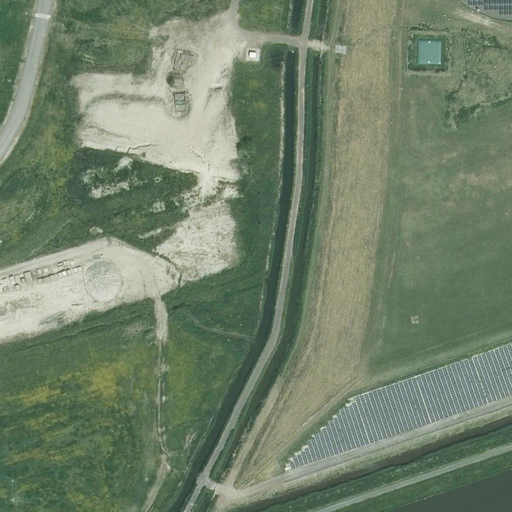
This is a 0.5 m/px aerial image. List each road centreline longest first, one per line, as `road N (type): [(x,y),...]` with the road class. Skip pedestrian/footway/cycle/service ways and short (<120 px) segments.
road 1 (track): [(186,511),(275,335),(296,199),(311,0)]
road 2 (track): [(225,492),(302,317),(323,193),(337,0)]
road 3 (track): [(230,493),(377,365),(511,313)]
road 4 (track): [(203,480),(244,493),(511,399)]
road 5 (track): [(0,272),(77,249),(91,250),(99,271),(93,281),(0,298)]
road 6 (unclassified): [(45,0),(19,111),(0,147)]
road 7 (track): [(77,249),(123,255),(143,273),(162,320)]
